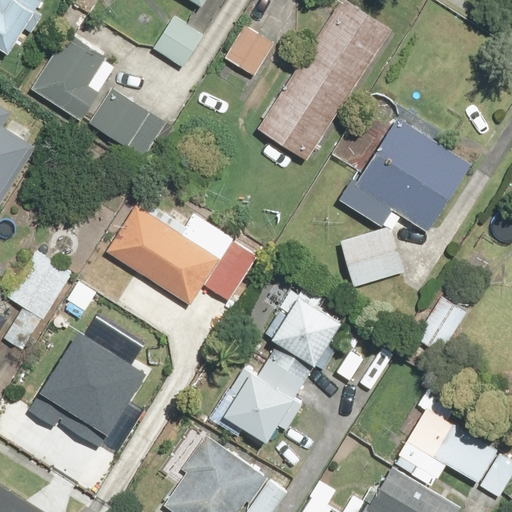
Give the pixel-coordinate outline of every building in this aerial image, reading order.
[(0,0),(0,40),(18,51),(49,0),(0,0)] [(356,0),(343,0),(264,125),(315,157),(398,26),(356,0)] [(208,31),(179,14),(159,48),(187,65),(208,31)] [(249,24),(229,55),(259,74),(279,43),(249,24)] [(73,29),(36,85),(87,119),(123,67),(110,58),(112,55),(73,29)] [(116,84),(93,120),(149,155),(172,119),(116,84)] [(0,93),(0,181),(1,182),(28,135),(0,118),(0,109),(7,97),(0,93)] [(446,132),(406,106),(367,169),(363,167),(345,195),(387,222),(398,205),(432,226),(476,157),(443,136),(446,132)] [(145,195),(111,247),(195,302),(209,281),(234,297),(263,254),(237,237),(224,256),(195,236),(199,230),(145,195)] [(396,221),(344,236),(358,282),(409,267),(396,221)] [(39,248),(10,292),(26,303),(6,334),(26,347),(75,272),(39,248)] [(275,437),(348,315),(296,284),(269,329),(276,334),(256,368),(247,363),(216,415),(243,432),(250,421),(275,437)] [(0,334),(13,314),(0,305),(0,300),(6,292),(0,288),(0,334)] [(467,312),(442,295),(414,338),(439,354),(467,312)] [(74,324),(32,395),(114,443),(156,373),(74,324)] [(459,511),(464,503),(434,486),(451,459),(506,492),(511,481),(511,455),(500,448),(502,444),(453,415),(462,401),(431,383),(421,401),(430,406),(398,459),(415,469),(413,473),(397,463),(371,506),(381,511),(459,511)] [(192,469),(169,501),(184,511),(240,511),(251,497),(255,501),(249,509),(253,511),(274,511),(292,488),(212,430),(186,465),(192,469)] [(327,502),(335,490),(321,481),(300,511),(329,511),(334,506),(327,502)]
